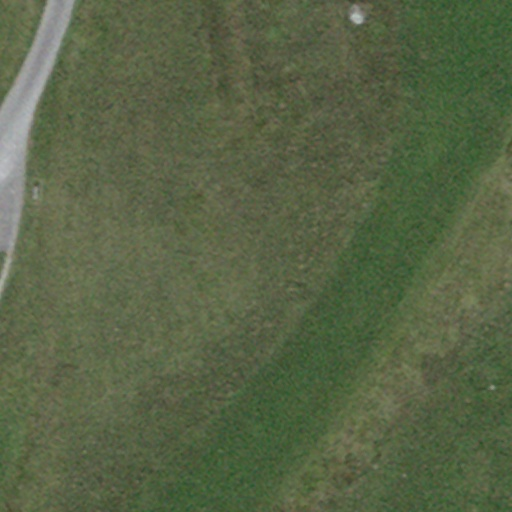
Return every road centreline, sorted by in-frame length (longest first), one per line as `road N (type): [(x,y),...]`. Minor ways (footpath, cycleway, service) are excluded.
road 1 (track): [(0,287),(19,122)]
road 2 (track): [(58,0),(19,122),(0,143)]
